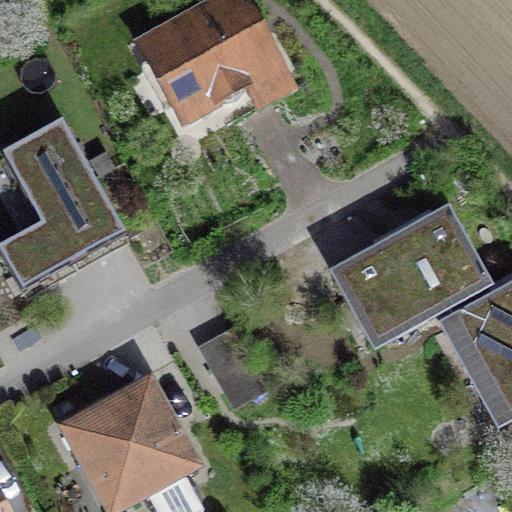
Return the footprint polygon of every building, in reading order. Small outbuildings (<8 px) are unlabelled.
[(266,0),(265,0),(166,56),(219,148),(276,115),(288,135),(330,111),(266,0)] [(105,133),(50,164),(93,239),(44,267),(68,309),(172,250),(105,133)] [(511,264),(485,217),(365,285),(411,368),(511,310),(511,264)] [(511,324),(480,343),(511,398),(511,324)] [(253,340),(214,359),(249,426),(288,407),(253,340)] [(113,511),(188,473),(141,384),(47,433),(88,511),(113,511)] [(0,511),(9,511),(0,495),(0,511)]
